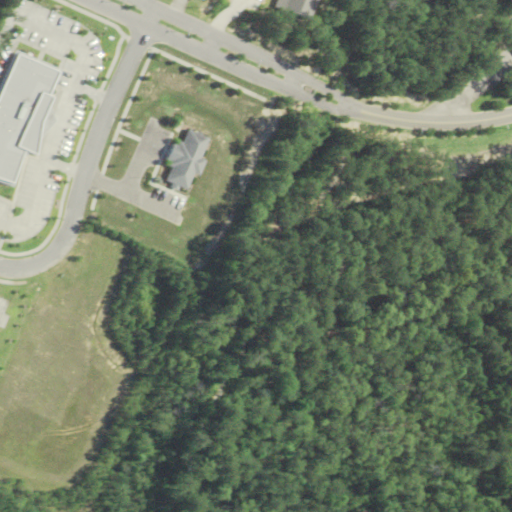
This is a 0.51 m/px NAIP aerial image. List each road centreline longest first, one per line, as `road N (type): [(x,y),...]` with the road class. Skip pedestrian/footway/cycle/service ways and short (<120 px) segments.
road 1 (residential): [(153,7),(54,254),(31,268),(0,267)]
road 2 (residential): [(87,0),(295,95),(387,117)]
road 3 (residential): [(387,117),(139,0)]
road 4 (residential): [(387,117),(450,124),(511,117)]
